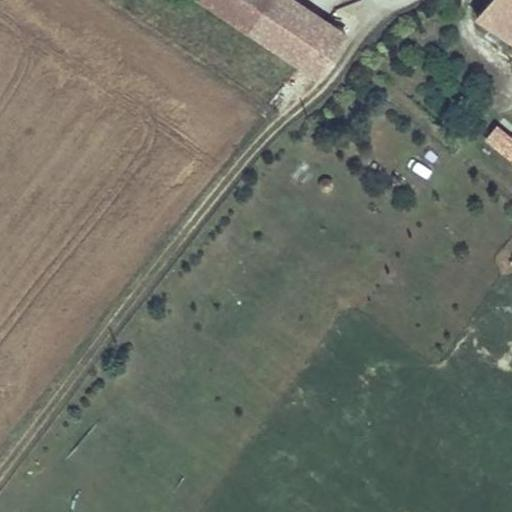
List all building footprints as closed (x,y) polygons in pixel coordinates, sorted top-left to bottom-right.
[(202,0),(245,30),(265,0),(202,0)] [(324,24),(288,0),(265,0),(245,30),(296,65),(324,24)] [(511,0),(487,0),(476,15),(511,42),(511,0)] [(317,68),(341,34),(324,24),(296,65),(304,70),(309,63),(317,68)] [(304,70),(312,75),(317,68),(309,63),(304,70)] [(473,89),(464,99),(472,106),(481,95),(473,89)]
